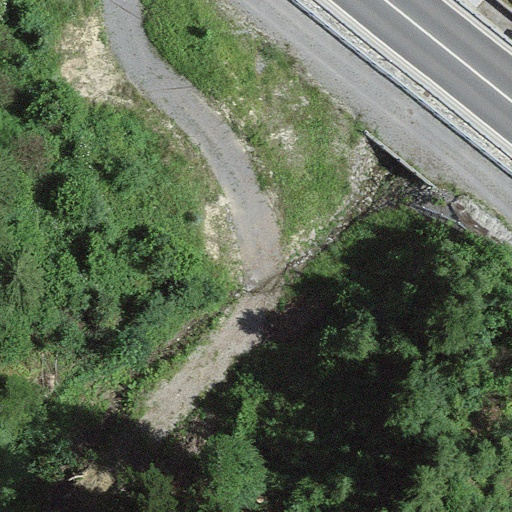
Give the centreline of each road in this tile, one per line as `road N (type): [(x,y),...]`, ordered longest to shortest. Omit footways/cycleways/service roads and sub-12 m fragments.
road 1 (track): [(109,0),(109,14),(149,78),(208,139),(253,268),(244,302),(130,420)]
road 2 (track): [(511,206),(256,0)]
road 3 (trunk): [(511,85),(401,0)]
